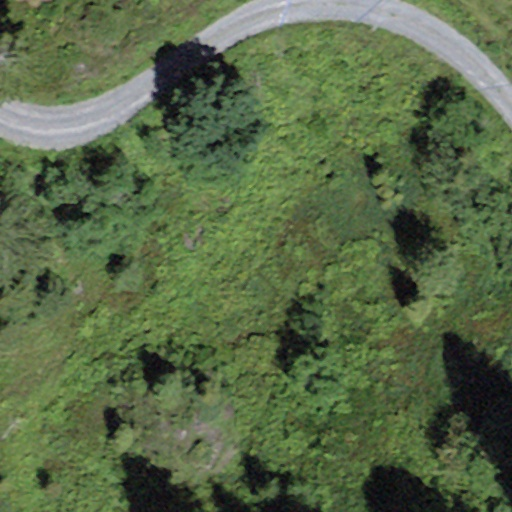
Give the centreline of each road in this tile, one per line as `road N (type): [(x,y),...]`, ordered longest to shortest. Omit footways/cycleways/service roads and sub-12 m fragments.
road 1 (track): [(0,97),(84,116),(296,0)]
road 2 (track): [(342,0),(408,14),(511,76)]
